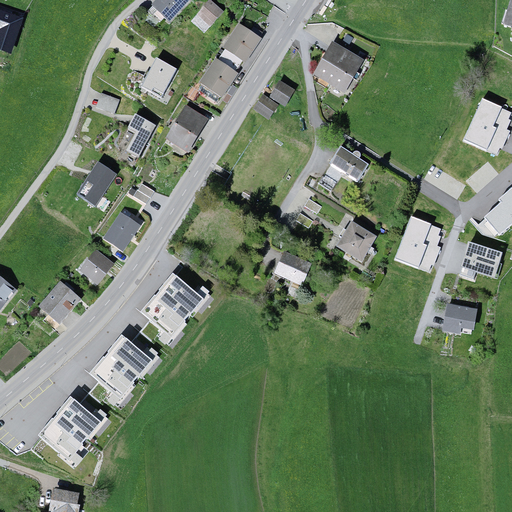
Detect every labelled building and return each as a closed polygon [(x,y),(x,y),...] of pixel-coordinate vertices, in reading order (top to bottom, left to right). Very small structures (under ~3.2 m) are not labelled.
[(188,0),(158,0),(153,5),(170,20),(188,0)] [(209,2),(193,21),(204,31),(221,12),(209,2)] [(0,47),(9,51),(20,19),(0,12),(0,47)] [(259,38),(239,25),(225,46),(245,59),(259,38)] [(361,61),(333,44),(316,73),(344,90),(361,61)] [(176,69),(156,58),(141,86),(161,97),(176,69)] [(236,74),(216,61),(202,82),(222,95),(236,74)] [(293,90),(279,81),(271,96),(284,104),(293,90)] [(103,94),(98,108),(117,114),(122,100),(103,94)] [(277,105),(263,96),(255,108),(268,118),(277,105)] [(511,112),(482,99),(465,139),(496,153),(499,147),(502,149),(510,131),(507,129),(511,120),(508,119),(511,112)] [(206,119),(186,106),(166,137),(187,150),(206,119)] [(154,126),(135,115),(129,128),(137,132),(127,150),(137,156),(154,126)] [(352,153),(341,147),(318,183),(331,191),(343,172),(357,181),(368,164),(359,158),(360,157),(360,155),(360,154),(359,153),(358,152),(357,151),(355,151),(354,152),(353,152),(352,153)] [(115,175),(98,163),(78,194),(95,205),(115,175)] [(154,191),(142,184),(138,190),(137,190),(133,196),(146,204),(150,198),(154,191)] [(511,187),(498,199),(501,202),(484,217),(499,233),(511,222),(511,187)] [(322,207),(309,199),(304,206),(317,214),(322,207)] [(312,221),(299,213),(295,221),(308,228),(312,221)] [(139,226),(121,214),(105,238),(122,250),(139,226)] [(441,229),(411,217),(395,258),(429,270),(431,265),(433,265),(440,247),(437,246),(440,236),(438,236),(441,229)] [(375,237),(351,223),(338,245),(361,259),(375,237)] [(501,253),(469,243),(459,274),(473,279),(476,271),(494,276),(501,253)] [(96,251),(81,270),(97,283),(113,264),(96,251)] [(309,264),(284,253),(276,272),(301,283),(309,264)] [(203,298),(173,274),(141,312),(172,337),(203,298)] [(0,307),(14,290),(0,279),(0,307)] [(79,299),(60,283),(41,306),(59,322),(79,299)] [(475,310),(448,305),(444,329),(459,332),(460,326),(472,328),(475,310)] [(152,360),(121,335),(90,374),(120,398),(152,360)] [(101,422),(70,397),(39,435),(69,460),(101,422)] [(78,494),(54,489),(50,511),(53,511),(77,511),(78,506),(76,505),(78,494)]
